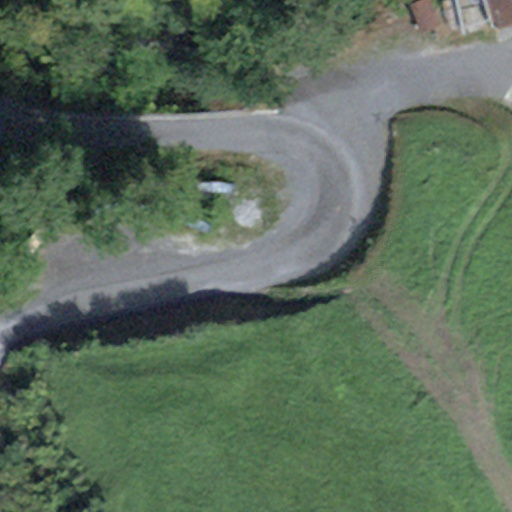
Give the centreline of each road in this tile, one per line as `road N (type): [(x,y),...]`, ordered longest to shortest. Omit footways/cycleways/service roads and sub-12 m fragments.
road 1 (track): [(0,335),(239,277),(313,250),(335,204),(316,159),(261,129),(39,128),(0,110)]
road 2 (track): [(261,129),(328,123),(511,58)]
